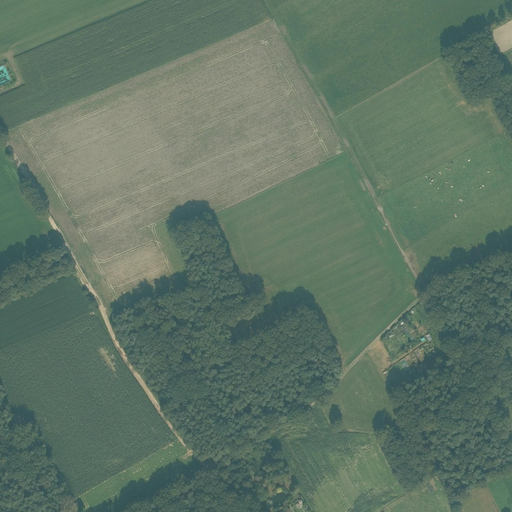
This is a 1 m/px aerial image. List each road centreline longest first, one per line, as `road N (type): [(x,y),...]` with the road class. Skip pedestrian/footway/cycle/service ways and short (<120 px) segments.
road 1 (track): [(269,427),(330,388),(435,284),(511,255)]
road 2 (track): [(459,511),(401,397),(365,351)]
road 3 (track): [(63,245),(129,363)]
road 4 (track): [(129,363),(207,467)]
road 5 (track): [(0,133),(63,245)]
